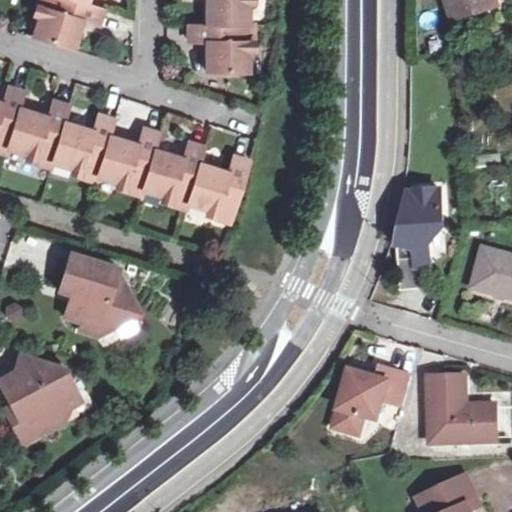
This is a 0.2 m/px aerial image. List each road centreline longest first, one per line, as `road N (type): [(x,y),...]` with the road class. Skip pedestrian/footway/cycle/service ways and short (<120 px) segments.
road 1 (secondary): [(96,511),(246,394),(292,333),(333,251),(351,192),(355,0)]
road 2 (residential): [(0,44),(146,90)]
road 3 (residential): [(511,358),(372,321)]
